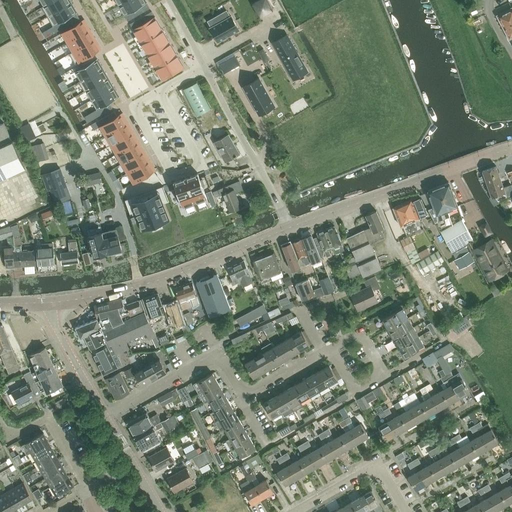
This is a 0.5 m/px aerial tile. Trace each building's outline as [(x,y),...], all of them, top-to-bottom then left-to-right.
[(44,5),(42,7),(47,16),(71,2),(69,0),(53,0),(44,6),(44,5)] [(145,0),(127,0),(119,5),(125,14),(125,15),(129,13),(132,11),(136,9),(139,7),(143,4),(147,2),(146,2),(145,0)] [(266,0),(259,0),(253,4),(260,17),(272,10),(266,0)] [(71,2),(47,16),(53,26),(57,24),(62,21),(67,18),(71,15),(76,13),(77,12),(76,12),(71,2)] [(505,27),(511,23),(511,8),(499,16),(505,27)] [(211,27),(210,28),(218,42),(239,30),(231,16),(230,17),(226,11),(215,17),(218,23),(211,27)] [(137,27),(133,29),(137,35),(144,48),(148,54),(169,42),(155,16),(151,18),(147,20),(144,22),(140,24),(137,27)] [(82,21),(63,32),(68,42),(88,30),(82,21)] [(68,42),(61,46),(67,55),(69,53),(73,51),(93,40),(88,30),(68,42)] [(287,35),(273,43),(293,79),(307,71),(287,35)] [(73,51),(69,53),(75,63),(94,53),(99,50),(93,40),(73,51)] [(169,42),(148,54),(151,60),(159,73),(162,80),(184,67),(169,42)] [(235,55),(220,64),(225,73),(240,64),(235,55)] [(97,58),(75,71),(76,71),(81,80),(102,68),(97,59),(97,58)] [(62,65),(57,68),(61,75),(66,72),(62,65)] [(81,80),(79,81),(84,92),(87,90),(86,90),(108,77),(102,68),(81,80)] [(108,77),(86,90),(87,90),(92,99),(113,87),(108,77)] [(259,78),(243,87),(259,115),(260,114),(275,106),(259,78)] [(197,82),(183,89),(197,116),(211,109),(197,82)] [(113,87),(92,99),(97,108),(97,109),(99,108),(104,105),(109,102),(119,96),(113,87)] [(97,109),(94,111),(97,116),(102,113),(99,108),(97,109)] [(94,111),(89,113),(92,119),(97,116),(94,111)] [(89,113),(84,116),(87,122),(92,119),(89,113)] [(103,124),(99,127),(105,137),(107,136),(106,135),(126,123),(120,114),(117,116),(113,119),(108,121),(103,124)] [(0,180),(26,169),(13,141),(4,122),(0,124),(0,180)] [(126,123),(106,135),(107,136),(112,144),(131,133),(126,123)] [(83,131),(79,133),(86,146),(90,144),(83,131)] [(131,133),(112,144),(117,153),(117,154),(137,142),(131,133)] [(225,161),(239,153),(229,134),(215,142),(225,161)] [(117,153),(115,155),(121,165),(123,164),(123,163),(142,152),(137,142),(117,154),(117,153)] [(142,152),(123,163),(123,164),(128,172),(148,161),(142,152)] [(148,161),(128,172),(134,182),(153,171),(148,161)] [(498,201),(508,197),(497,166),(484,171),(493,195),(494,195),(498,201)] [(61,168),(42,174),(48,191),(51,190),(55,203),(71,197),(61,168)] [(100,172),(83,176),(86,186),(102,182),(100,172)] [(174,182),(173,182),(174,182),(174,183),(176,188),(174,189),(176,196),(178,195),(183,207),(185,206),(186,208),(193,205),(192,203),(197,201),(198,203),(205,201),(204,199),(207,198),(203,186),(205,185),(202,178),(200,179),(198,174),(198,173),(197,173),(198,173),(191,176),(186,178),(185,178),(181,180),(174,182)] [(218,175),(212,177),(214,184),(220,181),(218,175)] [(449,183),(444,185),(448,197),(445,198),(449,209),(458,206),(449,183)] [(230,211),(241,207),(234,189),(230,190),(228,185),(218,189),(220,194),(223,193),(230,211)] [(439,187),(428,190),(432,200),(434,199),(435,199),(436,199),(436,200),(437,200),(438,200),(442,211),(432,215),(440,230),(452,252),(453,253),(456,252),(455,250),(468,243),(471,241),(472,240),(473,240),(474,240),(462,218),(458,206),(449,209),(445,198),(448,197),(444,185),(439,187)] [(125,200),(131,216),(137,214),(143,229),(151,226),(159,223),(168,219),(162,204),(169,202),(165,192),(163,187),(163,186),(125,200)] [(412,199),(393,207),(401,226),(407,224),(417,219),(420,218),(413,202),(412,199)] [(421,199),(413,202),(420,218),(428,214),(421,199)] [(434,206),(428,208),(432,215),(442,211),(438,200),(437,200),(436,200),(436,199),(435,199),(434,199),(432,200),(434,206)] [(51,209),(41,213),(43,219),(53,215),(51,209)] [(378,229),(383,227),(376,210),(366,215),(371,226),(373,231),(378,229)] [(32,221),(39,218),(37,212),(29,216),(32,221)] [(18,224),(13,226),(15,245),(17,266),(35,265),(33,250),(28,250),(27,249),(23,249),(22,251),(21,245),(18,224)] [(122,250),(119,241),(126,239),(123,225),(116,227),(116,228),(103,232),(108,253),(122,250)] [(11,226),(0,229),(0,239),(4,238),(7,237),(8,245),(5,245),(7,266),(17,266),(15,245),(13,226),(11,226)] [(334,226),(325,230),(335,254),(340,252),(344,260),(343,260),(350,276),(360,272),(354,256),(348,258),(347,257),(349,256),(347,252),(345,253),(334,226)] [(378,229),(373,231),(371,226),(346,237),(354,255),(354,256),(360,272),(362,271),(363,275),(381,268),(370,244),(383,239),(378,229)] [(333,248),(335,254),(325,230),(317,233),(318,236),(313,239),(318,251),(320,257),(326,255),(327,258),(331,256),(329,250),(333,248)] [(94,256),(108,253),(103,232),(89,235),(94,256)] [(318,251),(313,239),(311,236),(302,240),(308,255),(309,255),(311,261),(320,258),(320,257),(318,251)] [(412,262),(420,258),(414,247),(415,246),(410,236),(401,240),(406,251),(407,250),(412,262)] [(471,241),(468,243),(489,281),(494,278),(495,279),(505,273),(504,273),(510,270),(492,238),(487,240),(476,245),(473,240),(472,240),(471,241)] [(302,240),(291,244),(299,265),(300,266),(309,262),(306,256),(308,255),(302,240)] [(63,264),(78,261),(76,241),(68,242),(70,251),(61,252),(63,264)] [(38,264),(54,263),(52,243),(45,244),(46,248),(37,249),(38,264)] [(291,269),(299,265),(291,244),(283,248),(291,269)] [(466,247),(453,254),(460,268),(473,260),(466,247)] [(424,273),(444,260),(438,251),(418,263),(424,273)] [(272,279),(283,275),(273,252),(263,256),(271,276),(272,279)] [(88,253),(83,254),(86,266),(91,265),(88,253)] [(272,279),(271,276),(263,256),(252,260),(262,283),(272,279)] [(244,262),(228,268),(232,278),(230,279),(233,285),(235,284),(241,281),(243,287),(252,282),(244,262)] [(357,281),(363,278),(360,272),(354,275),(357,281)] [(210,316),(230,308),(217,274),(196,282),(210,316)] [(286,285),(292,283),(289,276),(283,278),(286,285)] [(328,276),(319,280),(325,293),(333,290),(328,276)] [(373,291),(380,287),(375,276),(364,281),(366,287),(351,295),(358,311),(378,302),(373,291)] [(322,286),(313,290),(308,279),(295,285),(302,300),(306,299),(307,301),(325,293),(322,286)] [(182,309),(199,303),(191,282),(175,288),(182,309)] [(157,293),(142,298),(150,318),(162,314),(159,306),(162,305),(158,293),(157,293)] [(416,297),(420,304),(422,309),(425,307),(418,296),(416,297)] [(97,318),(76,328),(81,338),(84,337),(90,350),(91,349),(109,340),(110,341),(116,354),(129,348),(125,341),(146,332),(149,339),(152,338),(155,336),(140,299),(127,304),(126,302),(123,303),(121,298),(94,305),(97,318)] [(168,327),(183,322),(176,302),(165,305),(171,323),(168,324),(168,327)] [(263,304),(253,310),(257,316),(262,314),(265,321),(270,319),(263,304)] [(271,318),(281,313),(279,307),(268,312),(271,318)] [(403,308),(383,319),(388,329),(408,318),(403,308)] [(241,325),(257,316),(253,310),(238,318),(241,325)] [(281,316),(283,320),(284,322),(294,317),(292,311),(281,316)] [(189,312),(184,314),(188,324),(193,322),(194,322),(189,312)] [(465,317),(452,325),(452,326),(457,334),(470,325),(465,318),(465,317)] [(408,318),(388,329),(394,339),(414,327),(408,318)] [(0,351),(9,373),(21,368),(2,323),(0,323),(0,351)] [(414,327),(394,339),(399,348),(419,336),(414,327)] [(302,330),(292,336),(301,350),(311,345),(302,330)] [(166,333),(158,336),(160,342),(169,339),(166,333)] [(243,338),(244,338),(242,334),(232,339),(234,344),(244,340),(243,338)] [(292,336),(283,341),(292,356),(301,350),(292,336)] [(419,336),(399,348),(404,356),(405,358),(407,356),(419,349),(425,346),(419,336)] [(107,342),(91,349),(103,374),(117,367),(112,355),(116,354),(110,341),(107,342)] [(283,341),(274,347),(279,356),(282,361),(291,356),(292,356),(283,341)] [(271,342),(262,347),(264,352),(267,356),(273,367),(282,361),(279,356),(274,347),(271,342)] [(451,344),(422,360),(427,367),(438,361),(439,363),(445,360),(443,357),(454,350),(451,344)] [(46,347),(30,354),(31,356),(35,365),(40,362),(43,368),(53,363),(50,356),(46,347)] [(256,356),(255,357),(264,372),(273,367),(267,356),(264,352),(256,356)] [(255,357),(245,363),(254,378),(264,372),(255,357)] [(159,359),(144,367),(151,380),(166,371),(159,359)] [(445,360),(439,363),(443,369),(442,369),(445,374),(446,373),(449,371),(450,371),(451,370),(445,360)] [(40,362),(35,365),(41,378),(54,372),(55,375),(58,374),(53,363),(43,368),(40,362)] [(329,385),(338,380),(332,369),(330,365),(320,371),(329,385)] [(144,367),(135,372),(142,385),(151,380),(144,367)] [(335,367),(332,369),(339,380),(342,378),(335,367)] [(131,368),(124,371),(127,377),(134,374),(131,368)] [(28,383),(13,391),(19,403),(27,399),(35,394),(38,395),(42,393),(36,380),(31,371),(24,374),(28,383)] [(319,391),(329,385),(320,371),(311,376),(319,391)] [(446,373),(445,374),(452,385),(459,398),(470,392),(458,373),(453,376),(450,371),(449,371),(446,373)] [(54,372),(41,378),(47,392),(63,384),(58,374),(55,375),(54,372)] [(120,372),(106,379),(116,399),(130,392),(120,372)] [(199,394),(218,383),(213,373),(194,384),(199,394)] [(445,374),(440,377),(443,381),(444,381),(448,387),(441,391),(445,397),(449,404),(459,398),(452,385),(445,374)] [(310,396),(319,391),(311,376),(301,382),(310,396)] [(300,402),(310,396),(301,382),(292,387),(300,402)] [(205,403),(224,392),(218,383),(199,394),(205,403)] [(429,383),(424,386),(431,398),(438,410),(449,404),(445,397),(441,391),(436,394),(429,383)] [(424,386),(420,389),(422,393),(423,393),(427,399),(421,403),(425,409),(429,416),(438,410),(431,398),(424,386)] [(303,406),(300,402),(292,387),(283,392),(294,411),(303,406)] [(383,391),(381,387),(374,391),(376,395),(383,391)] [(174,399),(174,398),(179,395),(176,390),(171,393),(171,392),(159,398),(163,405),(174,399)] [(365,395),(358,399),(361,403),(364,408),(369,405),(368,402),(376,398),(372,391),(371,392),(371,391),(370,392),(365,395)] [(229,402),(224,392),(205,403),(210,413),(229,402)] [(283,392),(273,398),(282,412),(284,417),(294,411),(283,392)] [(337,399),(339,403),(348,397),(345,392),(336,398),(337,399)] [(409,395),(404,398),(411,410),(418,422),(429,416),(425,409),(421,403),(417,396),(415,392),(409,395)] [(272,418),(282,412),(273,398),(264,403),(272,418)] [(404,398),(399,401),(402,406),(404,409),(405,412),(400,415),(404,421),(407,428),(418,422),(411,410),(404,398)] [(333,401),(327,404),(328,406),(329,408),(335,405),(339,403),(337,399),(333,401)] [(215,422),(234,411),(229,402),(210,413),(215,422)] [(225,428),(240,420),(234,411),(215,422),(221,431),(225,428)] [(147,412),(128,423),(135,436),(162,422),(161,421),(157,413),(150,417),(147,412)] [(162,422),(135,436),(142,449),(162,439),(157,430),(162,427),(164,426),(167,432),(180,425),(175,415),(162,422)] [(389,421),(397,434),(407,428),(404,421),(400,415),(389,421)] [(345,419),(344,419),(357,442),(368,436),(361,423),(355,427),(349,416),(348,417),(345,419)] [(344,419),(339,422),(342,427),(343,426),(347,432),(340,435),(347,448),(357,442),(344,419)] [(231,438),(245,430),(240,420),(225,428),(231,438)] [(380,430),(377,431),(381,438),(384,436),(386,441),(397,434),(389,421),(378,427),(380,430)] [(289,425),(280,430),(282,435),(291,430),(290,426),(289,425)] [(328,428),(323,431),(326,436),(329,441),(337,454),(347,448),(340,435),(334,439),(331,434),(331,433),(328,428)] [(491,429),(481,435),(485,441),(488,447),(498,442),(491,429)] [(232,450),(251,439),(245,430),(231,438),(226,440),(232,450)] [(26,443),(22,446),(27,454),(31,451),(48,441),(43,432),(26,442),(26,443)] [(457,441),(462,438),(459,433),(453,436),(457,441)] [(481,435),(471,441),(475,447),(478,453),(488,447),(485,441),(481,435)] [(208,438),(206,439),(211,449),(213,448),(215,447),(210,437),(208,438)] [(232,450),(238,459),(256,448),(251,439),(232,450)] [(423,440),(418,443),(418,444),(419,445),(421,448),(426,444),(424,441),(423,440)] [(48,441),(31,451),(31,452),(36,460),(53,450),(48,441)] [(324,444),(319,447),(323,454),(327,460),(337,454),(329,441),(324,444)] [(460,447),(464,453),(467,460),(478,453),(475,447),(471,441),(464,445),(462,446),(460,447)] [(438,445),(433,448),(440,460),(447,471),(457,466),(454,459),(450,453),(445,445),(440,448),(438,445)] [(175,461),(167,447),(149,457),(156,471),(175,461)] [(213,448),(211,449),(213,453),(217,459),(220,457),(217,451),(215,447),(213,448)] [(319,447),(308,454),(312,460),(316,466),(327,460),(323,454),(319,447)] [(460,447),(450,453),(454,459),(457,466),(467,460),(464,453),(460,447)] [(196,448),(185,454),(188,460),(193,457),(199,454),(196,448)] [(433,448),(428,451),(431,456),(432,456),(434,459),(435,461),(429,465),(433,471),(436,478),(447,471),(440,460),(433,448)] [(53,450),(36,460),(41,468),(58,458),(53,450)] [(199,454),(193,457),(199,467),(210,461),(204,451),(199,454)] [(285,460),(290,457),(287,452),(282,455),(285,460)] [(308,454),(298,460),(302,466),(306,472),(316,466),(312,460),(308,454)] [(58,458),(41,468),(46,477),(63,467),(58,458)] [(298,460),(288,466),(292,472),(295,478),(306,472),(302,466),(298,460)] [(419,471),(418,471),(426,484),(436,478),(433,471),(429,465),(419,471)] [(288,466),(277,472),(282,480),(285,484),(295,478),(292,472),(288,466)] [(63,467),(46,477),(51,485),(68,475),(63,467)] [(167,479),(175,493),(194,482),(187,468),(167,479)] [(418,471),(408,477),(415,490),(426,484),(418,471)] [(277,472),(273,474),(278,482),(282,480),(277,472)] [(248,480),(240,484),(245,492),(252,504),(263,498),(260,492),(256,486),(253,480),(249,474),(245,476),(248,480)] [(504,474),(498,477),(501,482),(507,479),(504,474)] [(68,475),(51,485),(56,494),(74,484),(68,475)] [(260,483),(256,486),(260,492),(263,498),(273,491),(267,480),(260,483)] [(24,503),(33,497),(24,482),(15,487),(24,503)] [(486,492),(491,489),(488,484),(483,487),(486,492)] [(511,489),(510,485),(499,491),(503,498),(507,504),(511,501),(511,489)] [(15,508),(24,503),(15,487),(6,492),(15,508)] [(372,490),(361,496),(370,511),(379,511),(384,510),(380,503),(372,490)] [(499,491),(489,497),(493,504),(496,510),(507,504),(503,498),(499,491)] [(0,501),(6,511),(8,511),(15,508),(6,492),(0,495),(0,501)] [(370,511),(361,496),(350,502),(356,511),(364,511),(365,511),(370,511)] [(468,496),(462,499),(465,504),(471,501),(468,496)] [(489,497),(479,503),(482,510),(483,511),(493,511),(496,510),(493,504),(489,497)] [(356,511),(350,502),(340,508),(342,511),(356,511)] [(479,503),(468,509),(469,511),(483,511),(482,510),(479,503)]
